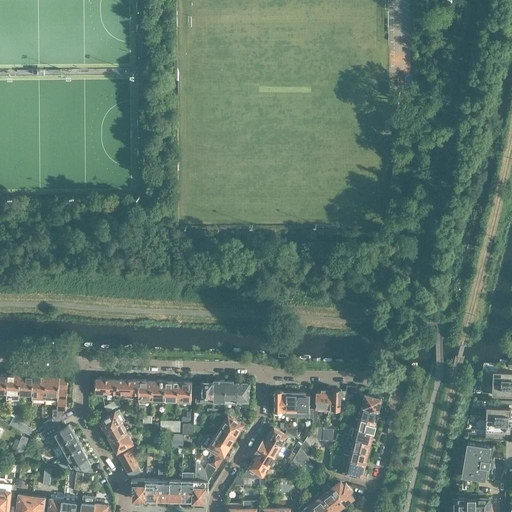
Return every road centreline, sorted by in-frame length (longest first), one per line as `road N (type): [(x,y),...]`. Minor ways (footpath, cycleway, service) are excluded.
road 1 (residential): [(370,511),(396,386),(262,371)]
road 2 (residential): [(262,371),(84,363)]
road 3 (residential): [(84,363),(83,416),(123,489),(123,511)]
road 4 (residential): [(212,511),(214,492),(260,419),(262,371)]
